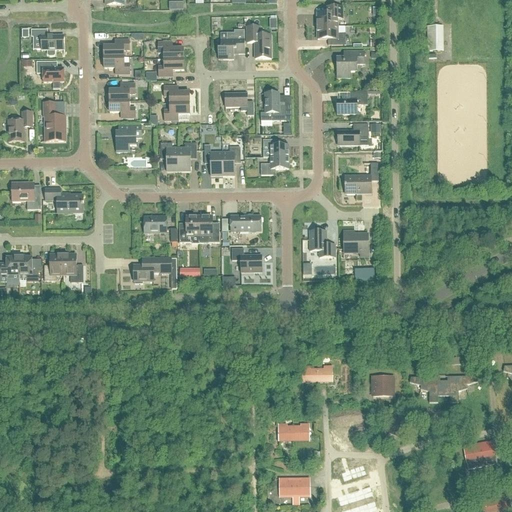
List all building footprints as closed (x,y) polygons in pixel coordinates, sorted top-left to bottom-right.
[(317,15),(317,28),(337,28),(337,21),(343,21),(343,9),(325,9),(325,15),(317,15)] [(337,28),(317,28),(317,42),(328,41),(328,47),(346,47),(345,35),(338,35),(337,28)] [(427,28),(427,53),(441,53),(441,28),(427,28)] [(260,37),(260,29),(247,29),(247,45),(255,45),(255,61),(271,61),(271,37),(260,37)] [(48,32),(32,32),(32,39),(33,39),(42,38),(42,51),(42,52),(48,52),(48,56),(49,58),(54,58),(55,56),(55,52),(64,52),(64,38),(48,38),(48,32)] [(221,51),(219,51),(219,61),(234,61),(234,56),(245,56),(245,32),(234,32),(234,35),(227,35),(227,41),(221,41),(221,51)] [(104,48),(104,59),(124,59),(124,52),(130,52),(129,42),(115,42),(115,48),(104,48)] [(164,55),(164,62),(184,61),(184,50),(172,50),(172,44),(158,44),(158,55),(164,55)] [(357,66),(365,66),(365,54),(344,54),(344,61),(337,61),(337,80),(350,80),(350,74),(357,74),(357,66)] [(124,59),(104,59),(104,71),(116,70),(116,76),(130,76),(130,66),(124,66),(124,59)] [(184,61),(164,62),(164,68),(158,68),(158,79),(173,79),(173,73),(184,73),(184,61)] [(57,71),(57,64),(37,64),(37,76),(43,76),(43,84),(53,84),(53,91),(60,91),(60,84),(64,84),(64,71),(57,71)] [(109,92),(110,103),(130,103),(129,96),(135,96),(135,86),(121,86),(121,92),(109,92)] [(170,99),(170,106),(190,105),(189,94),(178,94),(178,88),(164,88),(164,99),(170,99)] [(337,102),(337,117),(357,116),(357,107),(367,107),(367,94),(349,94),(349,102),(337,102)] [(247,103),(247,95),(225,95),(225,109),(241,109),(241,113),(248,113),(248,117),(254,117),(254,103),(247,103)] [(261,123),(286,123),(286,108),(279,108),(279,95),(265,95),(266,115),(261,115),(261,123)] [(130,103),(110,103),(110,114),(121,114),(121,120),(135,120),(135,110),(130,110),(130,103)] [(56,119),(56,105),(44,105),(44,119),(46,119),(46,144),(65,144),(65,118),(56,119)] [(190,105),(170,106),(170,112),(164,112),(164,123),(178,123),(178,117),(190,116),(190,105)] [(8,123),(9,144),(25,144),(24,130),(32,129),(32,114),(22,115),(22,123),(8,123)] [(353,133),(338,133),(338,147),(360,147),(360,148),(369,148),(369,139),(369,126),(353,126),(353,133)] [(118,134),(116,134),(116,154),(130,154),(130,148),(136,148),(136,140),(142,140),(141,128),(141,127),(129,127),(129,134),(118,134)] [(371,127),(371,135),(380,135),(380,127),(371,127)] [(270,153),(270,159),(289,159),(288,147),(275,147),(275,142),(263,142),(263,153),(270,153)] [(179,173),(179,151),(172,151),(172,145),(160,145),(161,162),(167,162),(167,173),(179,173)] [(185,151),(179,151),(179,173),(191,173),(191,161),(197,161),(197,145),(185,145),(185,151)] [(223,178),(222,155),(211,155),(210,147),(204,148),(205,166),(211,166),(211,178),(223,178)] [(230,155),(222,155),(223,178),(235,178),(235,165),(241,165),(240,149),(230,150),(230,155)] [(289,159),(270,159),(271,166),(261,166),(261,177),(276,177),(276,171),(289,171),(289,159)] [(371,195),(371,183),(378,183),(378,165),(370,165),(370,178),(345,178),(345,189),(345,196),(358,196),(357,195),(371,195)] [(34,196),(34,185),(12,185),(12,204),(27,203),(27,212),(41,212),(41,196),(34,196)] [(61,197),(61,191),(46,191),(46,203),(57,203),(58,216),(84,215),(83,197),(61,197)] [(256,235),(257,234),(261,234),(261,218),(230,218),(231,234),(250,234),(252,235),(256,235)] [(144,219),(144,235),(167,235),(167,219),(144,219)] [(200,245),(199,219),(186,219),(186,231),(179,231),(180,245),(192,245),(192,246),(200,246),(200,245)] [(200,245),(208,245),(220,245),(219,230),(212,231),(212,219),(199,219),(200,245)] [(327,246),(326,233),(310,233),(310,254),(319,253),(319,260),(335,260),(335,246),(327,246)] [(360,258),(368,258),(368,237),(354,237),(354,233),(344,233),(344,254),(360,254),(360,258)] [(244,258),(244,251),(232,251),(232,263),(241,263),(241,275),(262,274),(262,257),(244,258)] [(56,277),(64,277),(63,257),(50,258),(50,268),(44,268),(45,283),(57,283),(56,277)] [(63,257),(64,277),(71,277),(71,285),(83,285),(83,268),(77,268),(76,257),(63,257)] [(20,283),(20,258),(14,258),(14,259),(6,260),(7,265),(0,264),(0,279),(1,279),(1,284),(7,284),(7,283),(20,283)] [(25,258),(20,258),(20,283),(26,283),(27,283),(27,284),(39,284),(38,274),(38,272),(33,272),(33,262),(32,259),(25,259),(25,258)] [(134,268),(134,283),(135,283),(135,286),(143,286),(143,283),(154,283),(154,276),(171,276),(177,276),(177,261),(171,261),(171,260),(154,260),(154,267),(142,267),(134,268)] [(362,272),(363,282),(375,282),(375,271),(362,272)] [(511,367),(505,368),(503,373),(511,375),(511,367)] [(303,385),(318,385),(317,371),(302,371),(303,385)] [(317,371),(318,385),(332,385),(332,371),(317,371)] [(428,384),(426,393),(430,394),(430,404),(438,404),(438,398),(444,398),(444,378),(440,379),(440,384),(428,384)] [(444,378),(444,398),(450,398),(450,404),(459,404),(459,393),(463,392),(460,384),(448,384),(448,378),(444,378)] [(460,384),(463,392),(468,391),(467,387),(478,384),(477,378),(448,378),(448,384),(460,384)] [(372,379),(372,398),(394,398),(394,379),(372,379)] [(420,391),(426,393),(428,384),(440,384),(440,379),(411,379),(410,384),(421,387),(420,391)] [(395,418),(388,432),(403,440),(410,426),(395,418)] [(414,425),(421,428),(423,423),(417,419),(414,425)] [(279,443),(294,443),(294,429),(279,429),(279,443)] [(294,429),(294,443),(309,443),(309,429),(294,429)] [(464,448),(464,451),(467,465),(468,471),(497,466),(496,460),(494,446),(493,443),(464,448)] [(344,483),(366,475),(363,467),(342,475),(344,483)] [(293,507),(295,507),(294,480),(279,480),(279,500),(292,500),(293,507)] [(294,480),(295,507),(299,507),(299,500),(311,500),(310,489),(310,480),(294,480)] [(354,494),(357,501),(373,496),(370,488),(354,494)] [(338,499),(340,506),(356,501),(354,494),(338,499)] [(480,511),(511,511),(508,498),(479,504),(480,511)] [(359,507),(360,511),(368,511),(377,509),(374,502),(359,507)]
